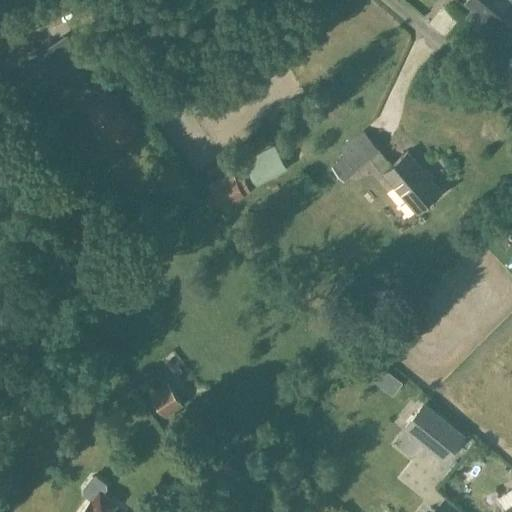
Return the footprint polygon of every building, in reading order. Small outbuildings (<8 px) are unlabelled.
[(511,0),(468,0),(467,2),(475,8),(468,16),(488,34),(495,26),(502,33),(509,26),(511,28),(511,0)] [(89,66),(68,34),(22,63),(43,95),(89,66)] [(110,92),(88,109),(116,144),(138,127),(110,92)] [(345,182),(356,171),(381,150),(366,134),(342,155),(344,156),(332,166),(345,182)] [(250,156),(258,167),(250,172),(259,184),(287,164),(271,142),(250,156)] [(409,153),(384,173),(417,213),(442,192),(409,153)] [(232,172),(208,185),(213,194),(206,198),(211,209),(219,205),(221,209),(244,197),(244,196),(250,192),(242,177),(236,180),(232,172)] [(92,202),(68,221),(86,245),(111,225),(92,202)] [(167,381),(151,393),(167,416),(184,405),(167,381)] [(424,404),(404,429),(444,462),(465,438),(424,404)] [(88,505),(82,511),(111,511),(115,507),(112,505),(101,497),(107,489),(107,484),(97,477),(92,477),(83,489),(83,495),(91,501),(88,505)] [(473,503),(479,511),(499,511),(487,493),(473,503)]
